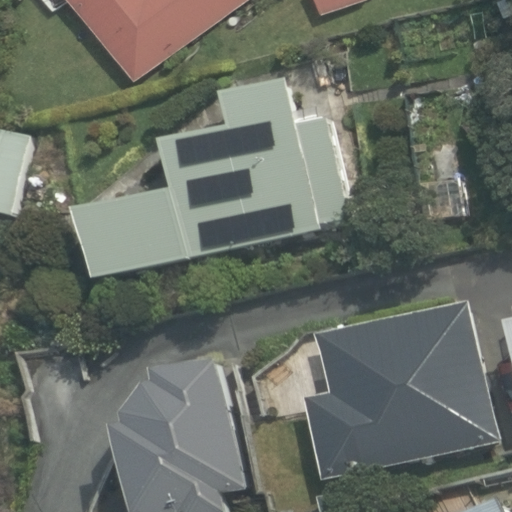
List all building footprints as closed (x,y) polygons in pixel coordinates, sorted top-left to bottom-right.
[(82,0),(140,80),(251,0),(82,0)] [(366,0),(324,0),(329,12),(366,0)] [(88,216),(106,284),(331,234),(330,229),(357,222),(334,122),(305,129),(294,83),(232,96),(241,130),(173,146),(184,193),(88,216)] [(0,214),(17,219),(35,138),(0,130),(0,214)] [(326,399),(312,402),(331,485),(510,445),(478,304),(326,338),(335,382),(323,384),(326,399)] [(256,493),(225,364),(165,375),(167,389),(159,390),(140,420),(141,429),(129,433),(145,511),(235,511),(232,498),(256,493)] [(511,511),(511,509),(509,503),(487,511),(511,511)]
